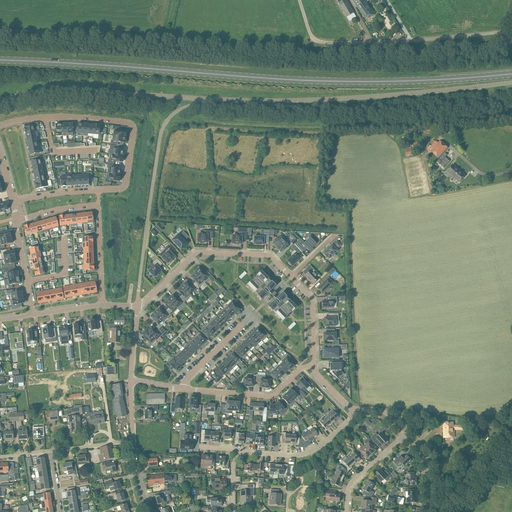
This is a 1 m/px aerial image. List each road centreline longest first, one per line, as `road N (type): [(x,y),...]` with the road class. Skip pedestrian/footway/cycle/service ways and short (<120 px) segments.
road 1 (unclassified): [(0,101),(44,91),(312,101),(511,83)]
road 2 (primary): [(0,61),(338,82),(511,74)]
road 3 (residential): [(0,124),(63,116),(133,129),(123,187),(12,200)]
road 4 (unclassified): [(503,34),(323,41),(309,32),(299,0)]
road 5 (residential): [(136,306),(200,251),(266,254),(291,276)]
road 6 (residential): [(15,220),(95,206),(102,304)]
road 7 (residential): [(314,366),(300,368),(271,397),(183,390)]
road 8 (residential): [(353,410),(312,451),(238,455)]
